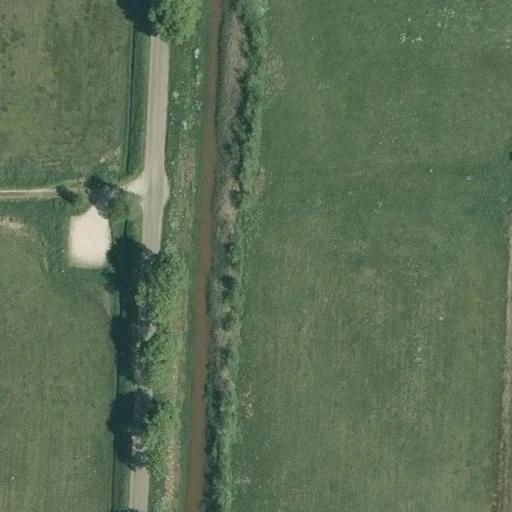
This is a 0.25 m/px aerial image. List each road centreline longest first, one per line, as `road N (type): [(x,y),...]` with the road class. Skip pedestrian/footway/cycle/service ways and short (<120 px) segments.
road 1 (unclassified): [(138,511),(162,0)]
road 2 (track): [(153,195),(0,196)]
